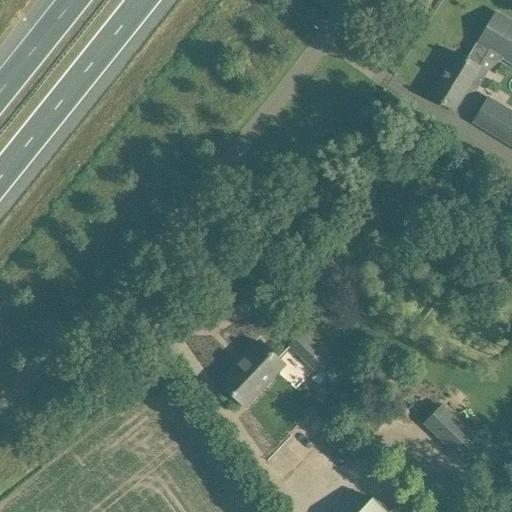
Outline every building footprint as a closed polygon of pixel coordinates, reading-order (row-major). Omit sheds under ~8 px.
[(511,62),(511,21),(496,12),(478,42),(479,42),(469,60),(457,53),(440,81),(431,95),(454,109),(463,94),(468,86),(476,91),(488,71),(480,66),(479,66),(489,49),(503,57),(511,62)] [(511,111),(504,107),(490,131),(511,144),(511,111)] [(314,344),(304,335),(302,333),(290,346),(320,375),(325,369),(332,362),(330,360),(314,344)] [(261,342),(222,383),(244,404),(283,363),(261,342)] [(442,406),(425,423),(454,450),(471,433),(442,406)] [(373,497),(358,511),(388,511),(387,511),(373,497)]
